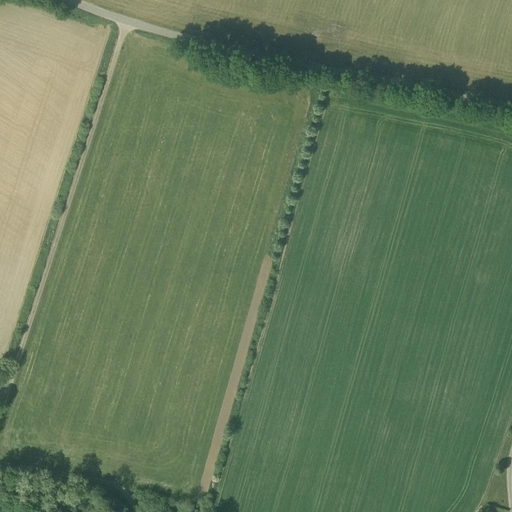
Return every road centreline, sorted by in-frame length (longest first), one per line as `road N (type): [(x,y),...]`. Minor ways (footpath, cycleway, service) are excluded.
road 1 (unclassified): [(0,417),(132,23)]
road 2 (unclassified): [(511,109),(132,23)]
road 3 (unclassified): [(131,511),(127,494),(105,481),(0,463)]
